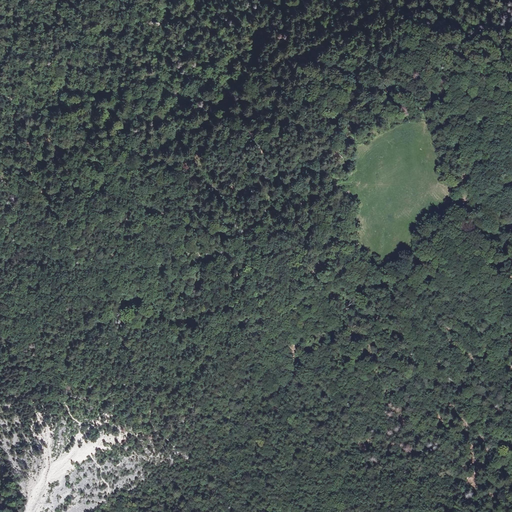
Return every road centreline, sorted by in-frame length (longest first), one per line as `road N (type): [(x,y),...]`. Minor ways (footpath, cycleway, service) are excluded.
road 1 (track): [(122,186),(195,247),(212,251),(315,224),(406,290),(462,302),(511,329)]
road 2 (track): [(0,186),(122,186)]
